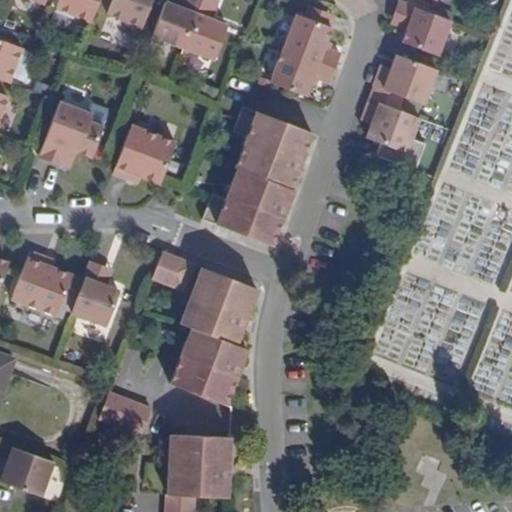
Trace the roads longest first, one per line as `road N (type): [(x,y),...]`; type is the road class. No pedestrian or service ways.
road 1 (residential): [(355,0),(371,25),(278,280)]
road 2 (residential): [(278,280),(269,345),(278,511)]
road 3 (residential): [(278,280),(145,220)]
road 4 (residential): [(0,214),(145,220)]
